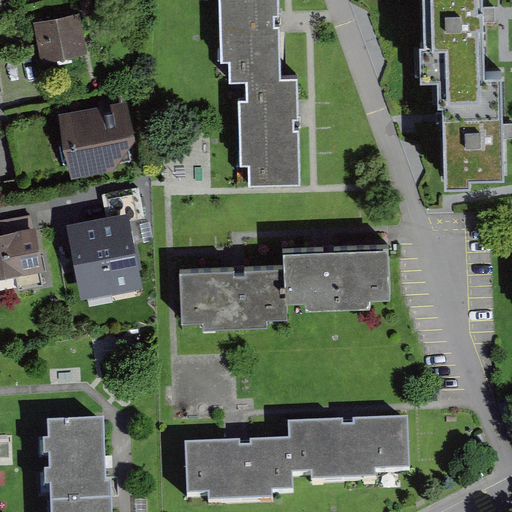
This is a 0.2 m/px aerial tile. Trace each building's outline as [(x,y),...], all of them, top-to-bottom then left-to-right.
[(278,0),(228,0),(228,7),(221,7),(222,46),(229,46),(230,79),(247,78),(280,77),(280,76),(279,23),(274,24),(274,12),(279,12),(278,0)] [(433,75),(449,75),(485,74),(485,71),(482,0),(422,0),(424,42),(432,42),(433,75)] [(83,50),(76,15),(38,23),(45,58),(83,50)] [(501,71),(485,71),(485,74),(449,75),(450,98),(442,98),(443,168),(463,168),(463,173),(504,172),(501,71)] [(297,75),(280,76),(280,77),(247,78),(248,110),(240,110),(241,149),(249,149),(249,182),(300,180),(298,127),(293,127),(293,116),(298,115),(297,75)] [(113,166),(112,161),(130,157),(127,139),(132,138),(129,125),(124,126),(119,98),(99,101),(101,111),(81,115),(66,118),(69,133),(71,148),(64,160),(75,168),(96,164),(97,169),(113,166)] [(124,218),(124,220),(143,216),(138,187),(108,192),(113,220),(124,218)] [(0,235),(0,272),(15,270),(18,288),(43,283),(30,215),(23,216),(26,231),(3,235),(0,235)] [(129,245),(124,220),(124,218),(113,220),(99,223),(110,284),(136,279),(133,265),(138,264),(134,244),(129,245)] [(85,289),(110,284),(99,223),(74,227),(79,254),(74,255),(78,275),(83,274),(85,289)] [(283,248),(284,265),(285,297),(286,297),(318,296),(318,304),(357,303),(357,295),(390,294),(388,244),(334,246),(334,251),(323,252),(323,247),(283,248)] [(287,316),(286,297),(285,297),(284,265),(245,266),(245,271),(234,272),(234,267),(180,269),(182,319),(215,318),(215,326),(254,324),(254,317),(287,316)] [(288,425),(289,442),(290,475),(292,475),(324,474),(324,481),(363,479),(362,472),(409,470),(407,420),(353,422),(353,427),(342,428),(342,423),(288,425)] [(50,488),(50,505),(111,503),(111,486),(106,486),(103,423),(47,425),(48,443),(51,443),(51,458),(48,458),(49,473),(52,473),(53,488),(50,488)] [(293,492),(292,475),(290,475),(289,442),(250,444),(250,449),(239,449),(239,444),(185,446),(187,496),(220,495),(221,503),(260,501),(259,493),(293,492)] [(111,511),(111,503),(50,505),(50,511),(111,511)]
